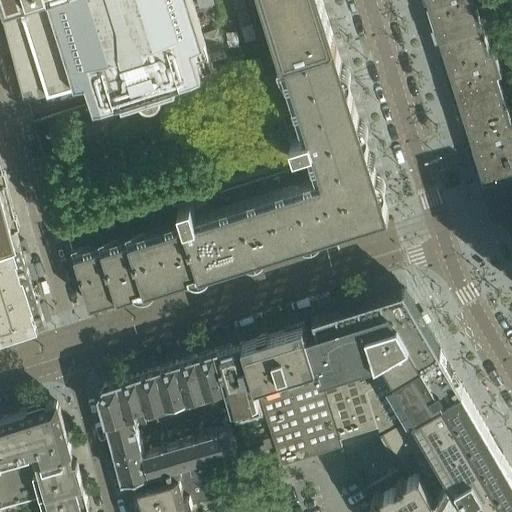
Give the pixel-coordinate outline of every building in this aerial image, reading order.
[(6,0),(7,1),(4,2),(28,96),(88,77),(91,89),(96,104),(123,96),(124,100),(178,84),(177,79),(214,67),(193,0),(6,0)] [(338,44),(323,0),(263,0),(273,31),(267,32),(274,52),(279,50),(283,61),(338,44)] [(441,38),(483,25),(475,0),(422,0),(424,5),(430,26),(436,24),(441,38)] [(254,8),(238,12),(242,29),(227,33),(231,46),(262,38),(254,8)] [(505,95),(498,73),(483,25),(441,38),(445,53),(440,55),(453,96),(459,95),(463,109),(505,95)] [(91,304),(303,238),(390,211),(338,44),(283,61),(291,88),(277,92),(300,163),(176,202),(173,194),(67,228),(91,304)] [(485,180),(511,171),(511,117),(505,95),(463,109),(467,123),(462,125),(475,167),(481,165),(485,180)] [(0,157),(0,198),(10,196),(0,157)] [(18,224),(10,196),(0,198),(0,247),(22,240),(18,224)] [(0,335),(47,320),(22,240),(0,247),(0,335)] [(367,389),(441,346),(408,289),(405,284),(313,314),(318,327),(309,330),(340,437),(379,426),(367,389)] [(340,437),(309,330),(306,321),(242,341),(256,388),(258,387),(266,415),(273,436),(276,446),(282,464),(343,445),(340,437)] [(256,388),(242,341),(217,349),(227,385),(228,391),(228,392),(232,409),(233,409),(238,423),(266,415),(258,387),(256,388)] [(367,389),(379,426),(381,433),(463,384),(441,346),(367,389)] [(227,385),(217,349),(197,355),(208,390),(217,388),(227,385)] [(208,390),(197,355),(177,361),(188,397),(198,394),(208,390)] [(188,397),(177,361),(157,367),(168,402),(178,400),(188,397)] [(168,402),(157,367),(138,374),(146,403),(148,409),(158,406),(168,402)] [(146,403),(138,374),(119,380),(128,414),(140,411),(139,406),(146,403)] [(119,380),(106,384),(101,393),(108,419),(128,414),(119,380)] [(511,467),(463,384),(381,433),(400,467),(366,487),(380,511),(507,511),(511,509),(511,467)] [(84,483),(78,459),(74,460),(72,450),(73,450),(58,399),(53,401),(47,402),(48,406),(29,412),(28,409),(0,417),(0,421),(12,463),(22,501),(46,494),(84,483)] [(238,447),(229,419),(222,421),(224,427),(219,429),(219,428),(216,429),(216,430),(196,436),(196,434),(193,435),(193,437),(165,445),(165,444),(161,445),(162,446),(144,451),(138,427),(147,424),(143,410),(140,411),(128,414),(108,419),(125,480),(160,471),(163,479),(183,474),(181,465),(191,462),(193,470),(213,464),(227,459),(226,455),(233,453),(232,449),(238,447)] [(0,506),(22,501),(12,463),(0,421),(0,506)] [(276,446),(274,441),(273,436),(263,439),(264,444),(256,446),(257,451),(276,446)] [(183,474),(163,479),(139,486),(134,486),(140,505),(141,511),(185,511),(184,506),(222,495),(213,464),(193,470),(191,462),(181,465),(183,474)] [(46,494),(51,511),(88,511),(87,507),(91,506),(84,483),(46,494)]
